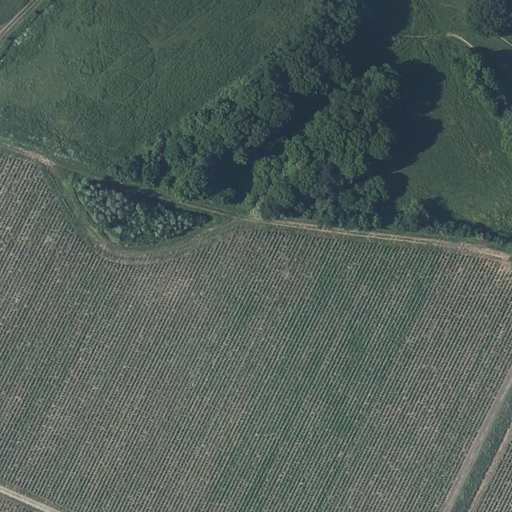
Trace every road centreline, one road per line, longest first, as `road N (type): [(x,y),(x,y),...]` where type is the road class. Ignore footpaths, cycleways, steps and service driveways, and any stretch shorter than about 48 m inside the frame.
road 1 (track): [(133,186),(253,221),(511,261)]
road 2 (track): [(443,511),(511,371)]
